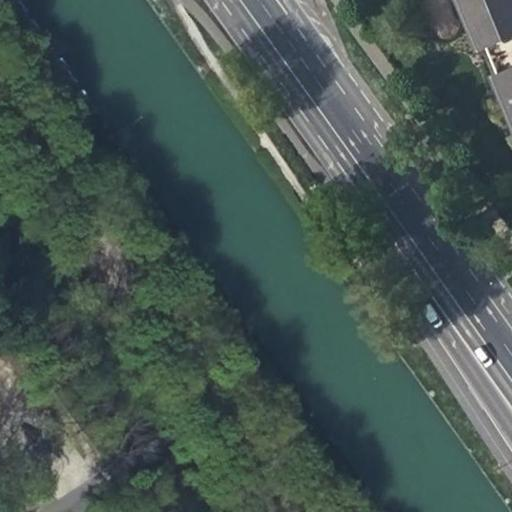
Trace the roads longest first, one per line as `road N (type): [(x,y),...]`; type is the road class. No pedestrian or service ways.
road 1 (track): [(296,511),(0,99)]
road 2 (tertiary): [(345,146),(415,296),(511,432)]
road 3 (secondary): [(345,146),(511,374)]
road 4 (tertiary): [(511,325),(461,261),(345,146)]
